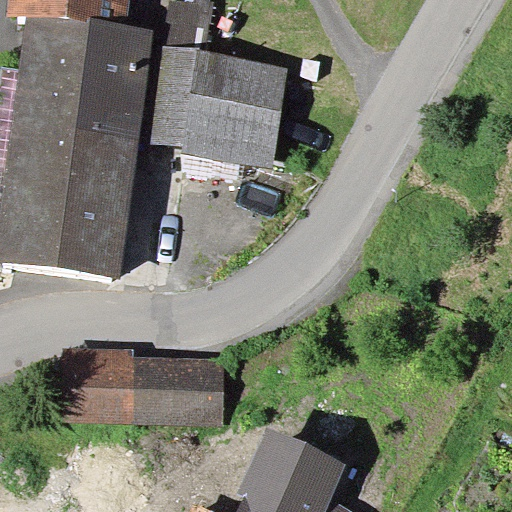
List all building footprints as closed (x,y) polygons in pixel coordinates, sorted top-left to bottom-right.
[(16,0),(13,26),(31,28),(111,39),(115,0),(16,0)] [(0,259),(0,269),(10,271),(106,284),(138,42),(111,39),(31,28),(12,168),(9,167),(7,183),(10,184),(0,259)] [(196,63),(161,58),(155,57),(144,147),(233,158),(233,159),(266,166),(281,79),(221,68),(196,63)] [(315,68),(299,65),(296,81),(312,84),(315,68)] [(59,421),(216,423),(217,377),(161,376),(60,375),(59,421)] [(239,511),(322,511),(327,504),(318,500),(328,480),(266,452),(239,511)]
